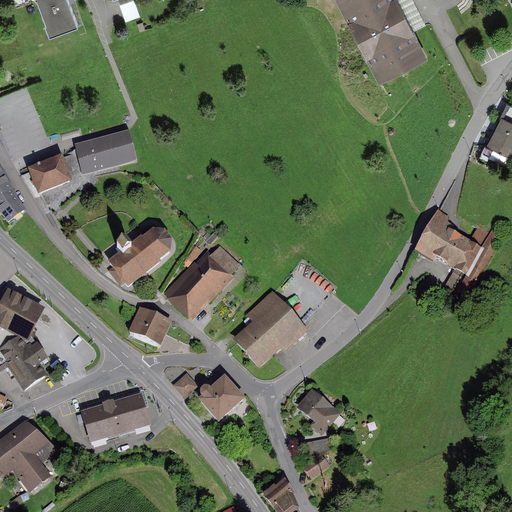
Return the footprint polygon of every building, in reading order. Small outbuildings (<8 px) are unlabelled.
[(67,0),(5,0),(8,7),(26,0),(36,0),(48,31),(76,21),(67,0)] [(400,6),(397,0),(334,0),(378,84),(427,59),(400,6)] [(508,158),(511,160),(511,157),(511,107),(510,107),(504,120),(501,118),(486,148),(492,151),(488,159),(504,167),(508,158)] [(77,151),(28,168),(36,190),(69,179),(65,169),(81,164),(85,176),(134,159),(124,130),(76,146),(77,151)] [(23,210),(0,175),(0,212),(6,221),(23,210)] [(459,274),(444,298),(458,306),(499,237),(490,232),(487,237),(476,230),(469,241),(480,247),(476,253),(440,232),(446,221),(437,216),(417,249),(459,274)] [(118,251),(108,261),(126,284),(165,253),(168,248),(169,242),(167,235),(164,231),(158,228),(151,229),(142,236),(139,234),(128,244),(122,237),(113,245),(118,251)] [(212,253),(167,296),(185,313),(203,296),(205,298),(232,273),(212,253)] [(27,341),(32,332),(44,307),(8,288),(0,305),(0,372),(7,368),(8,362),(0,351),(0,350),(17,336),(27,341)] [(256,320),(235,341),(255,362),(278,340),(279,342),(298,324),(269,294),(249,313),(256,320)] [(160,348),(172,322),(157,316),(140,308),(128,334),(160,348)] [(48,358),(32,332),(27,341),(17,336),(0,350),(0,351),(8,362),(7,368),(23,391),(47,374),(40,363),(48,358)] [(187,373),(173,386),(184,399),(199,386),(187,373)] [(240,400),(222,381),(209,394),(205,390),(201,390),(199,393),(200,397),(196,401),(216,423),(240,400)] [(339,415),(341,413),(313,389),(297,406),(314,421),(310,425),(322,435),(333,422),(339,415)] [(103,404),(81,411),(90,442),(149,425),(141,394),(114,401),(114,399),(102,402),(103,404)] [(345,420),(339,415),(333,422),(339,428),(345,420)] [(42,463),(58,449),(26,421),(0,439),(0,477),(3,475),(4,477),(14,470),(30,492),(51,475),(42,463)] [(321,454),(323,456),(339,442),(335,437),(302,445),(314,459),(321,454)] [(323,456),(321,454),(314,459),(304,467),(312,478),(329,465),(323,456)] [(263,492),(278,511),(292,511),(299,506),(293,492),(295,490),(285,477),(277,485),(275,483),(263,492)]
